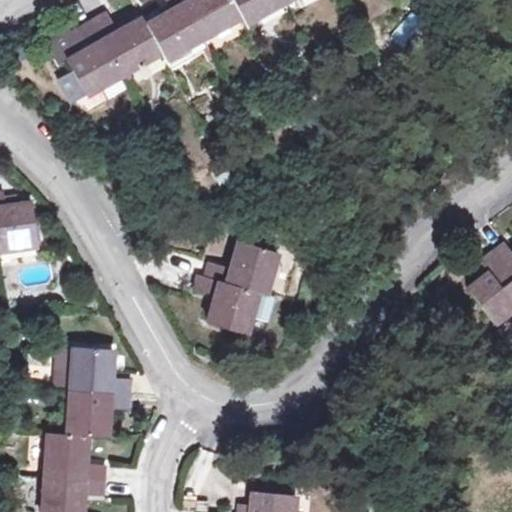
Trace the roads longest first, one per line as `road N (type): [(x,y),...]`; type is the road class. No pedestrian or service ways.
road 1 (residential): [(511,166),(399,268),(287,401),(254,408),(193,391)]
road 2 (residential): [(0,122),(37,147),(193,391)]
road 3 (residential): [(193,391),(152,488),(155,511)]
